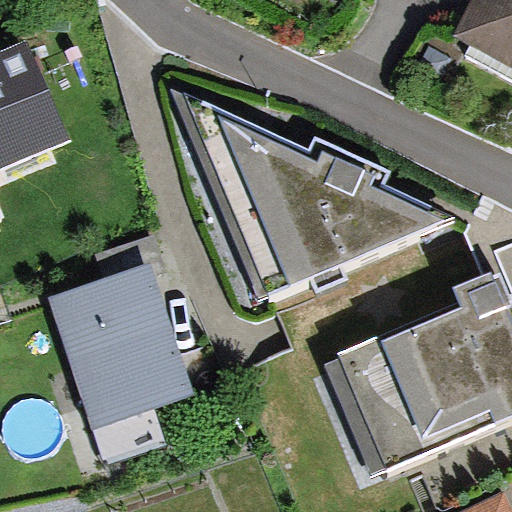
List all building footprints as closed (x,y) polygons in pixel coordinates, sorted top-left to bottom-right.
[(511,0),(475,0),(454,41),(511,70),(511,0)] [(27,50),(0,61),(0,181),(71,150),(27,50)] [(308,159),(170,96),(259,310),(456,228),(385,195),(391,182),(314,147),(308,159)] [(104,285),(45,304),(91,439),(195,404),(153,281),(167,276),(154,239),(95,259),(104,285)] [(457,313),(337,363),(388,483),(511,431),(511,333),(492,287),(453,303),(457,313)] [(110,436),(114,468),(170,460),(165,428),(110,436)] [(511,511),(505,497),(473,511),(511,511)]
